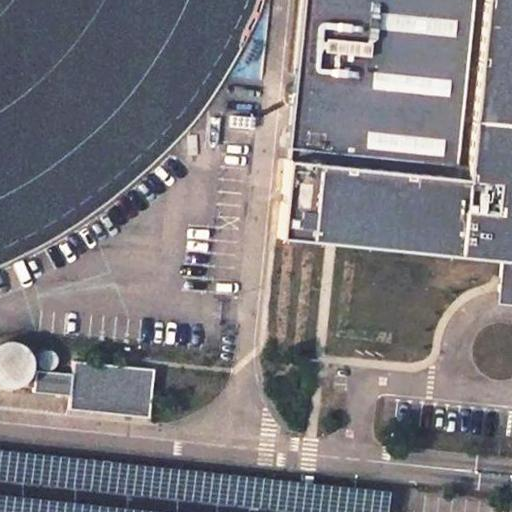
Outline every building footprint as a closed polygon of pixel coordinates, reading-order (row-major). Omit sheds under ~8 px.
[(511,0),(301,0),(278,236),(463,254),(464,250),(502,254),(502,258),(501,271),(511,272),(511,0)] [(502,258),(502,254),(464,250),(463,254),(502,258)] [(511,272),(501,271),(498,302),(511,303),(511,272)] [(33,370),(34,365),(34,361),(32,352),(27,345),(23,342),(18,339),(12,338),(4,339),(0,341),(0,382),(1,383),(9,385),(19,383),(24,381),(28,377),(31,374),(33,370)] [(58,362),(58,359),(58,357),(56,353),(52,350),(49,349),(46,350),(41,353),(39,357),(39,360),(41,366),(45,368),(48,369),(52,368),(56,365),(58,362)] [(150,416),(154,367),(74,359),(73,373),(35,370),(33,391),(70,395),(69,408),(150,416)]
